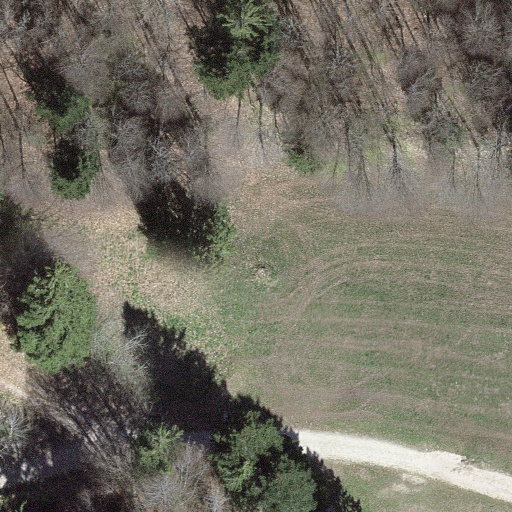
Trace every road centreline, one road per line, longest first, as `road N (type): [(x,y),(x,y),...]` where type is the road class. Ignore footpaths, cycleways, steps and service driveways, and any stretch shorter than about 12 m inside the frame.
road 1 (track): [(138,442),(196,430),(363,443),(511,485)]
road 2 (track): [(138,442),(0,375)]
road 3 (track): [(0,474),(138,442)]
